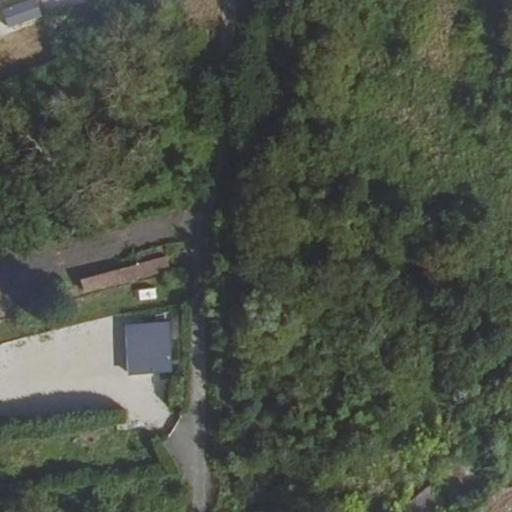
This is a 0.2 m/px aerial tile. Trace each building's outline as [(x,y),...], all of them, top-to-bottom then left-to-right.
[(17,0),(2,7),(10,27),(42,14),(35,0),(17,0)] [(170,274),(168,259),(79,274),(82,289),(170,274)] [(172,369),(168,323),(126,327),(130,372),(172,369)] [(127,374),(128,390),(166,390),(166,373),(127,374)] [(400,511),(433,511),(444,504),(429,484),(398,509),(400,511)]
